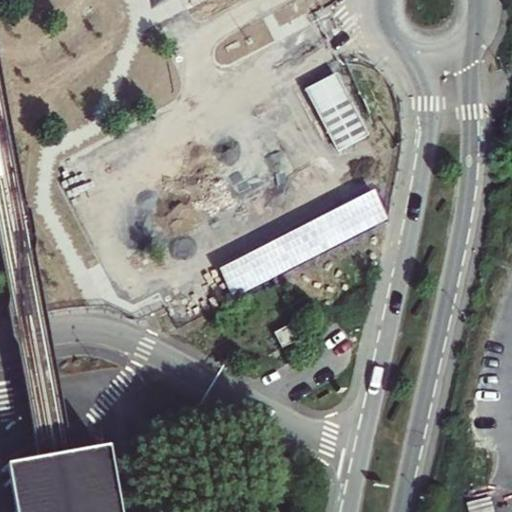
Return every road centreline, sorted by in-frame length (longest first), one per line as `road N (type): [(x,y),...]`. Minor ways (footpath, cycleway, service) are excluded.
road 1 (secondary): [(400,511),(465,199),(476,39)]
road 2 (secondary): [(406,57),(425,77),(432,112),(360,459)]
road 3 (residential): [(360,459),(109,334),(70,329),(0,342)]
